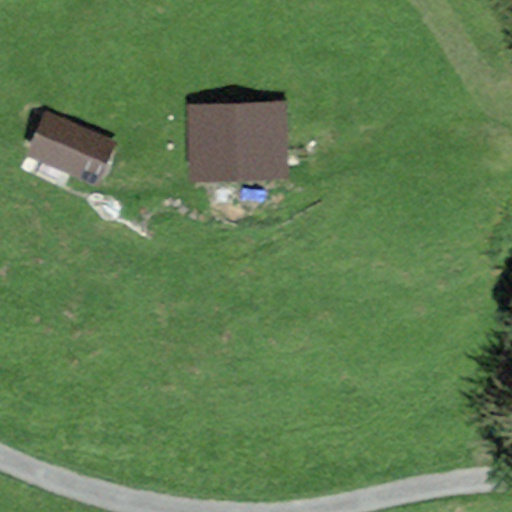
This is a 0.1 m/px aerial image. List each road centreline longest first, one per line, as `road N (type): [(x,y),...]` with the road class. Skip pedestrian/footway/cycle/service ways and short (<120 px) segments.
road 1 (track): [(511,111),(284,169)]
road 2 (track): [(482,478),(488,417),(511,354)]
